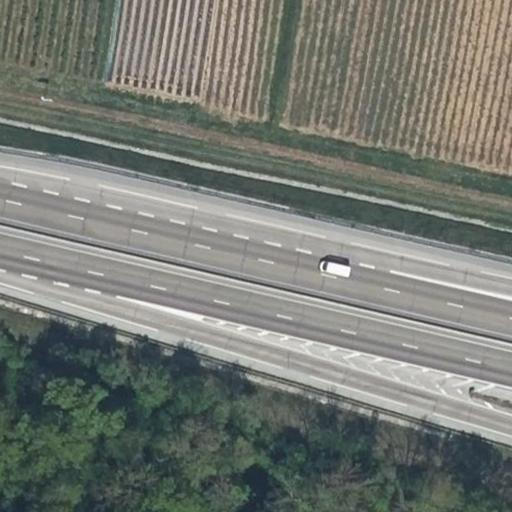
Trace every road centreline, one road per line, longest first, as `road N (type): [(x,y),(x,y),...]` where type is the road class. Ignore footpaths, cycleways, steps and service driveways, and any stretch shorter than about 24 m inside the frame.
road 1 (primary): [(0,255),(72,293),(511,426)]
road 2 (primary): [(511,317),(0,198)]
road 3 (primary): [(0,250),(511,369)]
road 4 (primary): [(511,286),(83,191),(0,192)]
